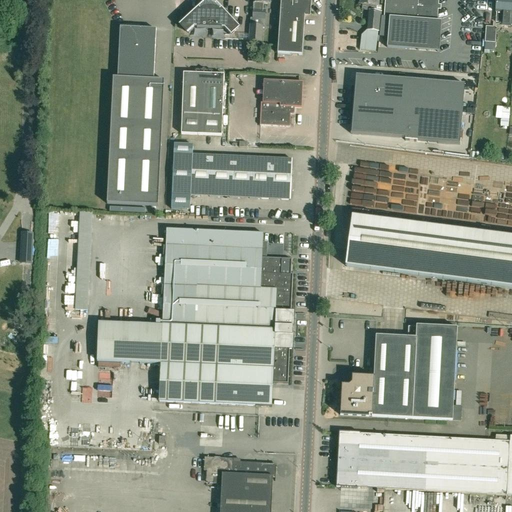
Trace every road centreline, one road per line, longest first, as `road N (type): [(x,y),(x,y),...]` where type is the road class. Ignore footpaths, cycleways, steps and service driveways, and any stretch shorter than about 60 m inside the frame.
road 1 (unclassified): [(305,511),(330,0)]
road 2 (unknown): [(308,445),(201,449),(180,468),(177,499)]
